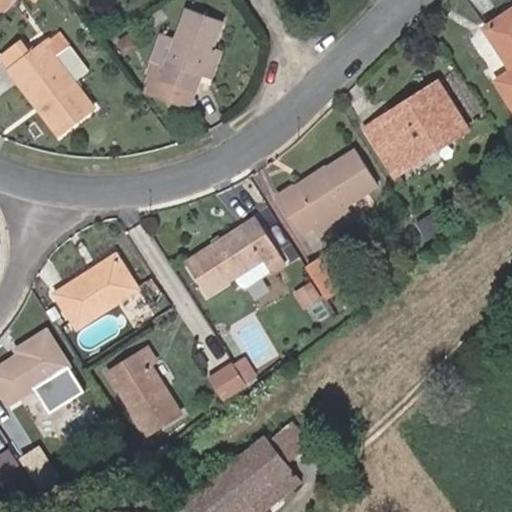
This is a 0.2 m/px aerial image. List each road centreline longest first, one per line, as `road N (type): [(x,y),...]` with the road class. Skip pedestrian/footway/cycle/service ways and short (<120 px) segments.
road 1 (residential): [(418,0),(261,145),(150,184),(39,187)]
road 2 (residential): [(39,187),(20,283),(0,314)]
